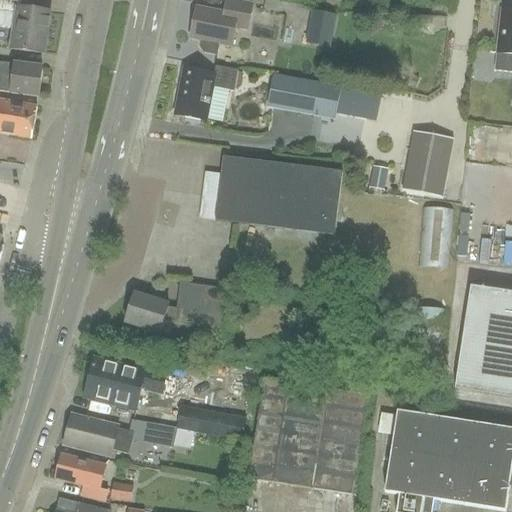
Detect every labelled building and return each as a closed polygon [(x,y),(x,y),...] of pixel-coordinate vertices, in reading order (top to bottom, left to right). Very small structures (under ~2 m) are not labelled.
[(13,49),(46,54),(52,14),(22,9),(23,0),(0,0),(0,11),(17,14),(13,49)] [(220,43),(233,46),(236,28),(248,31),(253,6),(227,1),(225,15),(215,14),(215,12),(197,8),(191,37),(202,40),(201,46),(205,52),(218,55),(220,43)] [(511,72),(511,11),(502,10),(497,71),(511,72)] [(338,16),(312,11),(306,44),(331,49),(338,16)] [(15,65),(0,62),(0,92),(10,93),(10,96),(40,100),(44,69),(15,65)] [(217,67),(215,76),(185,69),(175,117),(207,123),(213,89),(235,93),(239,72),(217,67)] [(336,114),(377,122),(382,96),(274,75),(268,108),(335,121),(336,114)] [(0,133),(32,139),(37,108),(0,101),(0,133)] [(455,140),(414,133),(404,191),(444,198),(455,140)] [(335,238),(343,174),(234,160),(235,156),(225,155),(216,222),(335,238)] [(374,173),(371,189),(384,191),(387,176),(374,173)] [(454,212),(427,209),(421,268),(449,271),(454,212)] [(461,232),(460,237),(468,238),(468,233),(470,216),(462,215),(461,232)] [(460,237),(458,257),(466,258),(468,238),(460,237)] [(219,330),(225,291),(188,285),(184,311),(168,309),(169,305),(135,295),(126,324),(127,324),(128,324),(160,334),(164,322),(219,330)] [(511,293),(473,287),(457,391),(511,399),(511,293)] [(442,356),(446,311),(418,309),(414,353),(442,356)] [(157,360),(131,353),(127,369),(96,360),(85,399),(136,413),(143,391),(163,397),(169,375),(155,371),(157,360)] [(250,480),(353,496),(368,397),(265,381),(250,480)] [(178,429),(243,442),(247,420),(182,407),(178,429)] [(511,430),(399,413),(387,494),(400,496),(398,511),(423,511),(426,500),(504,511),(505,511),(511,472),(511,430)] [(132,423),(129,433),(117,429),(117,428),(70,416),(62,449),(109,460),(111,451),(128,455),(132,443),(174,451),(179,431),(132,423)] [(105,505),(107,494),(99,492),(105,468),(62,458),(56,482),(82,489),(80,499),(105,505)] [(131,504),(134,486),(114,483),(111,501),(131,504)]
